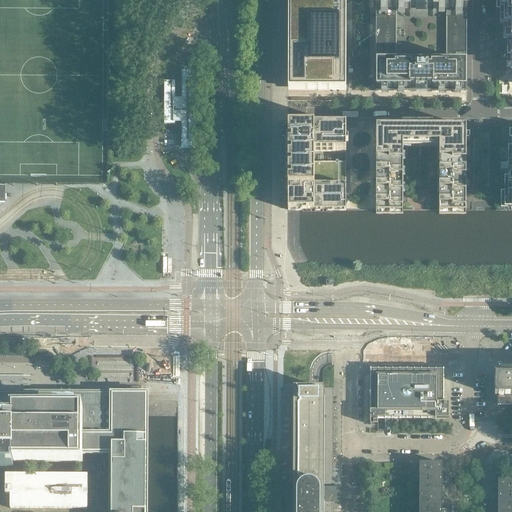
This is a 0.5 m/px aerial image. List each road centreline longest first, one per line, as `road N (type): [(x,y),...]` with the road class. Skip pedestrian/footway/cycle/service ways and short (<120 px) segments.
road 1 (secondary): [(256,307),(257,0)]
road 2 (secondary): [(208,0),(210,306)]
road 3 (secondary): [(470,326),(375,309),(256,307)]
road 4 (secondary): [(256,324),(470,326)]
road 5 (secondary): [(210,306),(0,306)]
road 6 (secondary): [(0,324),(209,325)]
road 7 (residential): [(480,113),(288,111)]
road 8 (secondary): [(256,511),(256,324)]
road 9 (secondary): [(209,325),(210,511)]
